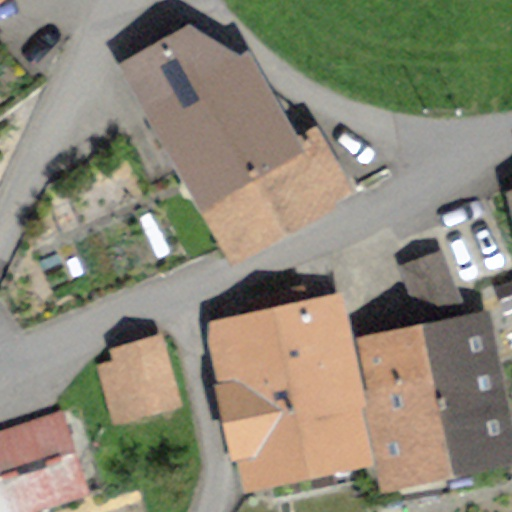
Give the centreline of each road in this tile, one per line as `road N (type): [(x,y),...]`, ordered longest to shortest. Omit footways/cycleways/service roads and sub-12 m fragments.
road 1 (residential): [(474,134),(441,182),(382,214),(8,364)]
road 2 (residential): [(474,134),(423,138),(379,130),(263,56),(203,0)]
road 3 (residential): [(125,0),(0,252)]
